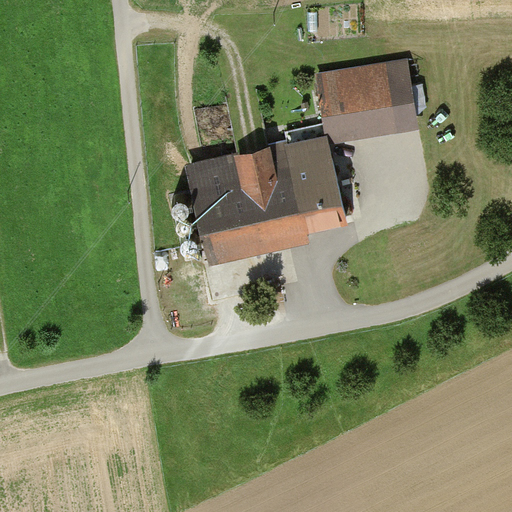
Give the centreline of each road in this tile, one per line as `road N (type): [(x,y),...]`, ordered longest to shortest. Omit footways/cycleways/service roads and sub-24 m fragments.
road 1 (unclassified): [(0,385),(386,312),(511,259)]
road 2 (track): [(116,0),(154,353)]
